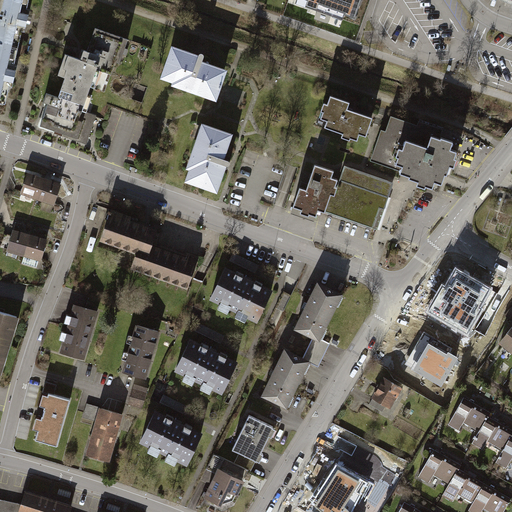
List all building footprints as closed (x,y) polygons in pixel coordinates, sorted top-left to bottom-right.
[(28,0),(0,0),(0,43),(18,48),(23,26),(26,27),(28,15),(26,14),(28,0)] [(297,0),(296,4),(342,20),(344,14),(355,18),(361,0),(297,0)] [(129,39),(95,28),(87,51),(84,49),(80,59),(65,54),(58,76),(64,78),(58,96),(47,92),(43,102),(48,104),(40,126),(64,134),(65,130),(88,138),(96,115),(82,111),(91,87),(89,86),(92,79),(93,79),(97,70),(111,75),(116,62),(112,60),(115,52),(123,55),(129,39)] [(18,48),(0,43),(0,102),(5,104),(10,82),(13,83),(16,71),(13,70),(18,48)] [(179,90),(223,105),(233,76),(210,68),(211,64),(178,52),(167,82),(180,86),(179,90)] [(332,106),(328,104),(325,113),(328,114),(326,120),(333,123),(330,130),(348,137),(346,141),(354,144),(355,142),(361,144),(363,137),(369,139),(376,121),(351,112),(354,106),(335,99),(332,106)] [(422,128),(393,118),(387,134),(383,133),(372,163),(406,175),(405,178),(415,182),(414,184),(424,187),(423,190),(430,193),(431,190),(438,192),(440,188),(450,191),(462,157),(456,155),(459,146),(446,141),(445,144),(436,141),(432,151),(416,145),(422,128)] [(232,142),(203,131),(187,176),(190,177),(186,188),(219,199),(230,169),(223,167),(232,142)] [(302,210),(300,214),(309,217),(310,214),(316,216),(319,210),(326,213),(333,195),(337,196),(340,189),(338,188),(340,182),(334,179),(336,174),(318,167),(309,191),(302,189),(295,207),(302,210)] [(397,187),(347,168),(343,177),(336,174),(334,179),(340,182),(338,188),(340,189),(337,196),(333,195),(326,213),(374,231),(382,210),(387,212),(397,187)] [(46,182),(29,176),(21,198),(39,204),(46,182)] [(64,188),(46,182),(39,204),(56,210),(64,188)] [(133,270),(190,291),(202,259),(191,255),(190,260),(158,248),(164,234),(133,223),(134,219),(116,212),(104,244),(138,256),(133,270)] [(32,239),(14,233),(7,256),(25,261),(32,239)] [(51,244),(32,239),(25,261),(44,267),(51,244)] [(261,268),(235,255),(232,261),(258,274),(261,268)] [(275,293),(226,268),(211,298),(222,303),(218,310),(229,315),(232,308),(244,314),(241,321),(249,325),(253,319),(260,322),(275,293)] [(468,326),(490,289),(457,269),(435,307),(468,326)] [(348,300),(321,287),(299,330),(326,343),(348,300)] [(493,316),(505,297),(493,290),(482,309),(493,316)] [(101,314),(75,307),(72,318),(69,317),(67,326),(70,326),(68,335),(64,334),(62,343),(65,344),(62,356),(87,363),(101,314)] [(22,318),(0,311),(0,375),(5,377),(22,318)] [(183,329),(172,324),(167,334),(178,339),(183,329)] [(227,338),(200,325),(197,332),(223,345),(227,338)] [(162,334),(139,327),(136,338),(130,337),(129,343),(134,345),(131,355),(125,353),(123,361),(129,363),(126,377),(149,383),(162,334)] [(511,328),(497,346),(511,358),(511,328)] [(452,349),(424,332),(413,351),(419,354),(412,365),(441,382),(456,357),(450,353),(452,349)] [(239,365),(191,341),(176,370),(186,375),(183,381),(193,386),(196,380),(208,386),(205,392),(215,397),(218,391),(225,394),(239,365)] [(313,366),(288,353),(266,396),(292,409),(313,366)] [(402,390),(384,380),(372,400),(390,411),(402,390)] [(148,394),(135,391),(131,406),(144,410),(148,394)] [(75,402),(52,395),(49,405),(31,401),(21,440),(62,451),(75,402)] [(192,408),(166,395),(162,403),(188,415),(192,408)] [(127,416),(88,405),(82,423),(98,428),(89,458),(113,465),(127,416)] [(486,419),(459,405),(448,427),(459,433),(463,425),(479,433),(484,424),(486,419)] [(205,437),(156,413),(141,442),(150,447),(147,453),(158,458),(161,452),(172,457),(169,463),(180,468),(183,463),(190,466),(205,437)] [(277,430),(250,417),(234,451),(261,464),(277,430)] [(511,439),(484,424),(479,433),(472,446),(483,452),(487,444),(503,452),(508,443),(511,439)] [(511,445),(508,443),(503,452),(496,465),(507,471),(511,463),(511,462),(511,445)] [(441,464),(430,458),(419,479),(430,484),(434,476),(450,485),(454,476),(457,471),(442,463),(441,464)] [(367,480),(336,462),(313,501),(326,511),(325,511),(352,511),(367,480)] [(248,486),(221,472),(207,500),(226,510),(232,497),(240,501),(248,486)] [(465,482),(454,476),(450,485),(443,497),(454,503),(458,495),(474,504),(480,492),(481,490),(466,481),(465,482)] [(72,511),(74,507),(27,492),(23,505),(20,511),(72,511)] [(491,498),(480,492),(474,504),(469,511),(483,511),(484,511),(486,511),(503,511),(507,505),(492,497),(491,498)] [(20,511),(23,505),(0,500),(0,511),(20,511)]
